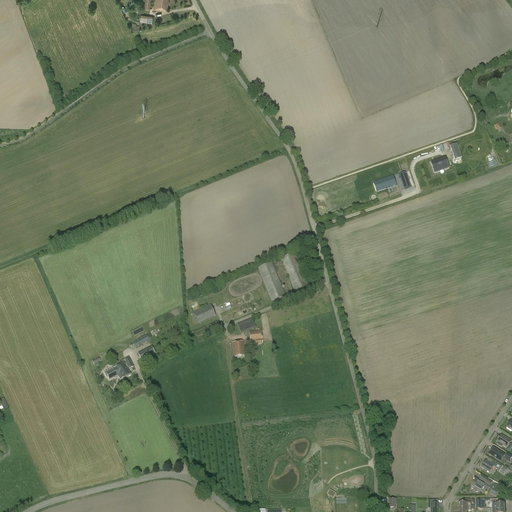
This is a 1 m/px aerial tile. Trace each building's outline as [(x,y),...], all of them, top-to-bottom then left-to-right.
[(154,0),(153,10),(159,11),(159,9),(162,9),(162,11),(167,12),(168,0),(154,0)] [(458,149),(452,151),(455,160),(461,157),(458,149)] [(485,161),(465,166),(467,172),(494,165),(492,155),(484,156),(485,161)] [(445,158),(430,163),(431,164),(431,163),(435,173),(439,171),(439,169),(442,168),(443,170),(448,168),(444,159),(445,159),(445,158)] [(460,175),(459,173),(458,173),(457,169),(452,171),(454,178),(460,175)] [(405,173),(399,175),(404,189),(410,187),(405,173)] [(440,175),(410,181),(412,192),(442,185),(440,175)] [(393,177),(377,182),(380,191),(396,185),(393,177)] [(295,252),(281,259),(294,292),(309,287),(295,252)] [(271,263),(257,269),(271,303),(286,296),(271,263)] [(211,305),(193,313),(198,324),(215,316),(211,305)] [(252,319),(237,324),(241,334),(255,328),(252,319)] [(209,326),(195,332),(197,338),(206,334),(220,327),(218,322),(209,326)] [(261,331),(249,333),(250,342),(255,341),(256,345),(263,344),(262,340),(261,331)] [(138,341),(133,343),(135,348),(149,340),(147,335),(137,340),(138,341)] [(244,342),(232,343),(234,358),(245,356),(244,342)] [(151,347),(138,354),(141,360),(155,353),(151,347)] [(121,372),(118,374),(118,375),(120,380),(131,375),(127,368),(129,368),(129,369),(134,367),(129,357),(124,359),(126,362),(124,363),(118,366),(121,372)] [(114,369),(106,373),(109,380),(118,375),(118,374),(121,372),(118,366),(114,368),(114,369)] [(4,399),(0,400),(0,401),(4,410),(8,408),(4,399)] [(498,442),(497,444),(501,447),(502,445),(507,448),(510,444),(511,442),(501,435),(497,442),(498,442)] [(493,448),(489,455),(501,462),(505,456),(493,448)] [(485,461),(481,468),(490,473),(494,467),(496,469),(496,468),(500,470),(502,467),(498,464),(493,461),(490,464),(486,461),(485,461)] [(503,466),(499,472),(504,476),(508,470),(503,466)] [(485,477),(483,482),(485,484),(486,484),(490,487),(493,482),(488,479),(485,477)] [(475,479),(471,486),(474,488),(473,490),(474,491),(476,493),(478,492),(478,491),(481,492),(483,489),(488,492),(491,487),(490,487),(486,484),(486,485),(475,479)] [(493,488),(489,494),(496,498),(499,492),(501,488),(495,484),(493,488)] [(388,499),(387,508),(393,508),(393,510),(396,510),(396,509),(396,500),(388,499)] [(458,503),(458,509),(471,509),(471,506),(471,504),(470,503),(470,499),(462,500),(462,503),(458,503)] [(428,501),(428,509),(431,509),(430,511),(438,511),(438,504),(435,504),(435,501),(428,501)]
